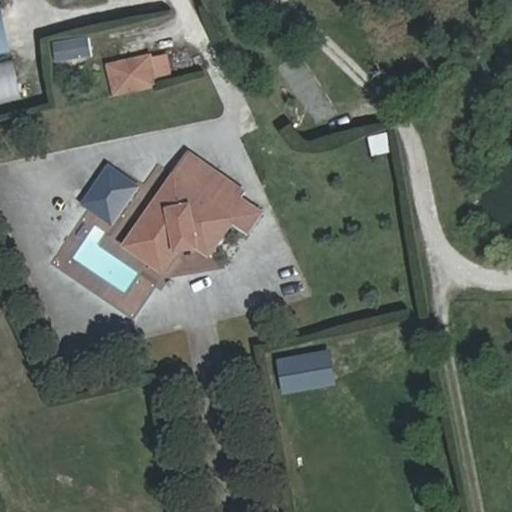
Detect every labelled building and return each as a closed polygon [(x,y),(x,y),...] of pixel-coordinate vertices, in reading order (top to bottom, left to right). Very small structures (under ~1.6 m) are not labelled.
[(0,51),(15,48),(5,1),(0,2),(0,51)] [(92,35),(56,37),(57,57),(94,54),(92,35)] [(156,84),(172,80),(167,55),(150,59),(156,84)] [(0,59),(0,102),(25,97),(16,56),(0,59)] [(111,68),(117,94),(156,85),(156,84),(150,59),(111,68)] [(234,199),(239,191),(189,157),(126,247),(162,272),(177,251),(196,248),(206,255),(211,249),(195,238),(175,241),(165,255),(139,237),(177,182),(223,214),(234,199)] [(83,201),(116,224),(145,182),(111,159),(83,201)] [(139,237),(165,255),(175,241),(195,238),(211,249),(230,221),(247,232),(258,216),(234,199),(223,214),(177,182),(139,237)] [(279,354),(286,391),(341,382),(335,345),(279,354)]
